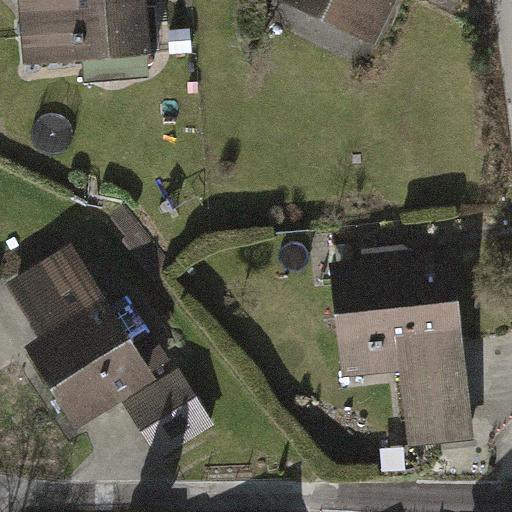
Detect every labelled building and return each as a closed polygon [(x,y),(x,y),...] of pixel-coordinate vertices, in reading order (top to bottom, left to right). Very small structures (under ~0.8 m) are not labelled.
[(20,0),(27,66),(152,55),(146,0),(20,0)] [(284,0),(379,45),(400,0),(284,0)] [(127,204),(113,215),(129,236),(124,240),(156,281),(175,267),(127,204)] [(71,245),(7,285),(41,339),(27,348),(77,428),(155,379),(151,373),(109,308),(71,245)] [(364,262),(333,265),(344,378),(402,373),(410,446),(473,440),(454,253),(417,256),(407,245),(363,251),(364,262)] [(129,295),(109,308),(151,373),(171,360),(129,295)] [(181,369),(126,405),(162,460),(217,424),(181,369)]
